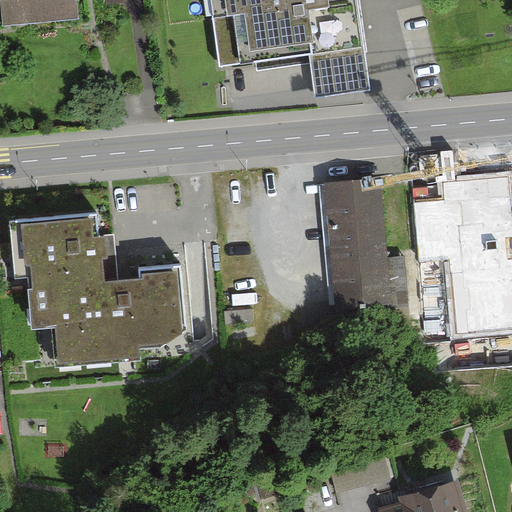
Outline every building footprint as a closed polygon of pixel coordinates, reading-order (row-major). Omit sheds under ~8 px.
[(77,0),(3,0),(5,23),(79,17),(77,0)] [(208,0),(211,24),(245,20),(250,61),(310,54),(315,100),(368,93),(357,0),(208,0)] [(500,156),(432,162),(438,223),(506,217),(500,156)] [(378,181),(328,185),(338,304),(387,300),(378,181)] [(99,214),(10,222),(15,288),(27,287),(30,328),(60,325),(63,364),(140,358),(139,346),(160,344),(186,342),(185,330),(180,265),(139,268),(140,279),(104,282),(99,214)] [(497,283),(437,288),(440,322),(511,315),(511,231),(492,233),(497,283)] [(328,464),(336,493),(391,478),(384,450),(328,464)] [(464,511),(457,482),(408,495),(410,504),(384,511),(464,511)]
